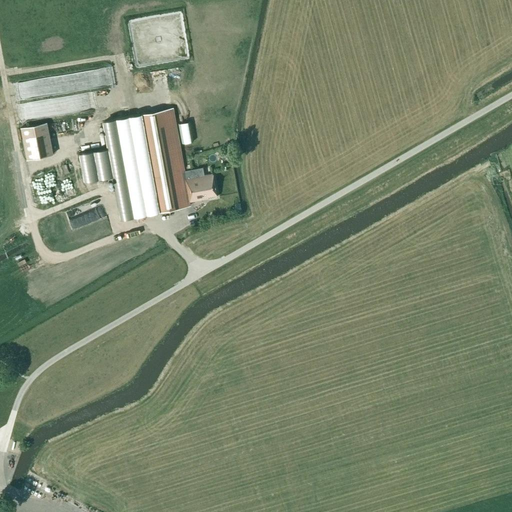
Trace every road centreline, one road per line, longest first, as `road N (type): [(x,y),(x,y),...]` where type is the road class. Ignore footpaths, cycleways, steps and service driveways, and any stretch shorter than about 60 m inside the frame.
road 1 (unclassified): [(29,380),(511,94)]
road 2 (track): [(127,183),(47,213),(27,206),(0,52)]
